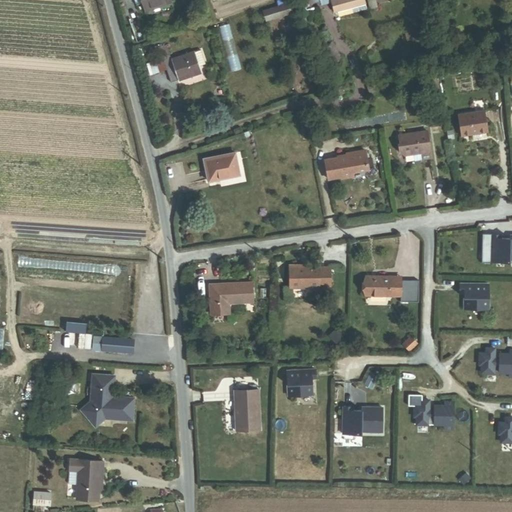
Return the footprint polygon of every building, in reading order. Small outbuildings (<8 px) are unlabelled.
[(145,12),(172,3),(171,0),(133,0),(135,5),(142,3),(145,12)] [(341,17),(367,10),(364,0),(330,0),(331,2),(334,13),(341,17)] [(367,0),(371,12),(378,10),(375,0),(367,0)] [(267,21),(294,13),(291,3),(285,4),(263,11),(267,21)] [(407,41),(416,39),(413,25),(404,27),(407,41)] [(320,61),(330,76),(343,57),(333,41),(320,61)] [(205,64),(200,50),(195,52),(195,51),(172,58),(168,45),(160,47),(171,82),(202,72),(200,66),(205,64)] [(370,97),(396,88),(392,77),(367,86),(370,97)] [(461,135),(488,131),(486,111),(458,114),(461,135)] [(415,160),(432,158),(428,131),(400,134),(401,142),(399,143),(400,150),(405,154),(414,153),(415,160)] [(368,169),(365,150),(345,153),(345,154),(337,155),(338,157),(325,159),(328,179),(341,177),(341,178),(353,176),(352,172),(368,169)] [(207,180),(239,174),(234,152),(203,159),(207,180)] [(511,259),(511,234),(510,235),(510,239),(500,238),(500,235),(491,235),(490,261),(510,262),(510,259),(511,259)] [(330,286),(329,267),(319,267),(319,265),(289,266),(289,288),(319,287),(319,286),(330,286)] [(400,295),(400,277),(366,276),(366,295),(400,295)] [(253,302),(252,282),(209,284),(210,314),(229,313),(229,303),(253,302)] [(488,309),(488,283),(460,283),(460,293),(464,293),(464,309),(488,309)] [(409,349),(416,343),(411,337),(404,344),(409,349)] [(127,353),(128,341),(95,338),(94,343),(107,344),(106,352),(127,353)] [(106,352),(107,344),(94,343),(94,351),(106,352)] [(487,353),(480,353),(480,364),(482,364),(482,372),(494,372),(494,364),(500,364),(500,372),(510,372),(510,376),(511,376),(511,349),(510,350),(510,354),(500,354),(500,358),(494,358),(495,348),(487,348),(487,353)] [(312,394),(311,378),(315,378),(315,369),(286,371),(288,395),(312,394)] [(113,396),(115,376),(92,374),(90,401),(81,410),(95,426),(105,418),(132,420),(134,398),(113,396)] [(260,429),(258,389),(234,390),(236,431),(260,429)] [(420,407),(413,407),(413,418),(415,418),(415,426),(427,426),(427,419),(433,419),(433,426),(443,427),(443,431),(451,431),(452,404),(443,404),(443,408),(433,408),(433,412),(427,412),(427,402),(420,402),(420,407)] [(381,432),(382,407),(366,407),(366,411),(352,410),(352,407),(343,407),(342,433),(362,433),(362,431),(381,432)] [(507,427),(500,427),(500,437),(502,437),(502,445),(511,445),(511,421),(507,421),(507,427)] [(69,459),(68,470),(77,470),(78,460),(69,459)] [(77,470),(76,484),(76,498),(98,500),(99,490),(100,474),(102,474),(103,461),(78,460),(77,470)] [(67,484),(76,484),(77,470),(68,470),(67,484)] [(50,506),(51,492),(33,491),(32,505),(50,506)]
